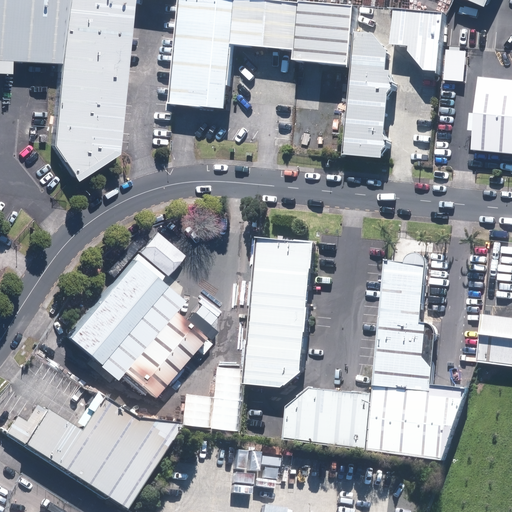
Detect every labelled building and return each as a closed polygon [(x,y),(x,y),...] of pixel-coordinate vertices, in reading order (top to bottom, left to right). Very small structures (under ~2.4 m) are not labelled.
[(70,0),(0,0),(0,60),(64,62),(70,0)] [(136,0),(70,0),(64,62),(55,146),(80,182),(122,155),(122,148),(136,0)] [(262,0),(177,0),(167,104),(224,109),(230,44),(292,49),(291,60),(349,66),(342,154),(380,157),(387,51),(372,33),(357,32),(357,7),(262,0)] [(443,12),(391,8),(389,44),(407,46),(423,70),(438,71),(443,12)] [(511,80),(477,76),(470,150),(511,154),(511,80)] [(188,236),(188,263),(224,264),(225,237),(188,236)] [(312,243),(255,238),(241,384),(279,388),(300,371),(312,243)] [(282,439),(442,461),(448,401),(429,397),(433,372),(425,360),(427,330),(419,328),(427,263),(386,258),(371,392),(313,386),(285,407),(282,439)] [(162,286),(134,261),(67,336),(95,361),(162,286)] [(206,342),(173,310),(117,367),(149,399),(206,342)] [(475,369),(511,373),(511,342),(479,338),(475,369)] [(56,351),(40,371),(73,397),(89,377),(56,351)] [(8,432),(130,508),(184,423),(140,418),(107,398),(83,433),(39,404),(28,421),(19,415),(8,432)] [(189,400),(186,425),(198,427),(199,424),(241,428),(243,413),(201,409),(202,401),(189,400)]
